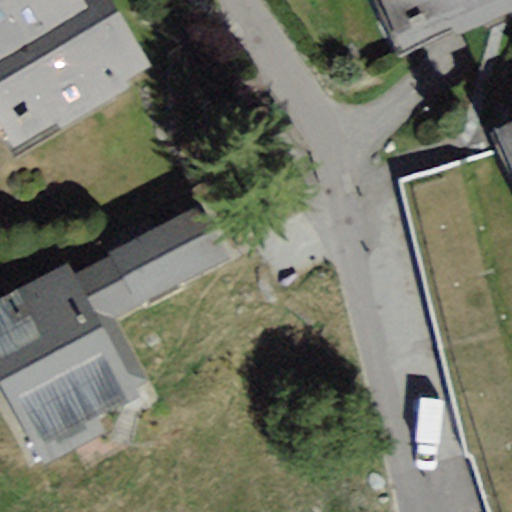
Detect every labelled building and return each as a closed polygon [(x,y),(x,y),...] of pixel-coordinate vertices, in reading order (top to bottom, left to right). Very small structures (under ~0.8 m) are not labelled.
[(85,0),(68,10),(61,0),(0,0),(0,159),(138,84),(85,0)] [(511,0),(355,0),(382,61),(511,11),(511,0)] [(511,130),(491,140),(511,188),(511,130)] [(427,264),(480,252),(458,158),(405,170),(427,264)] [(56,267),(0,295),(0,423),(25,471),(156,398),(116,323),(222,267),(191,211),(62,278),(56,267)]
